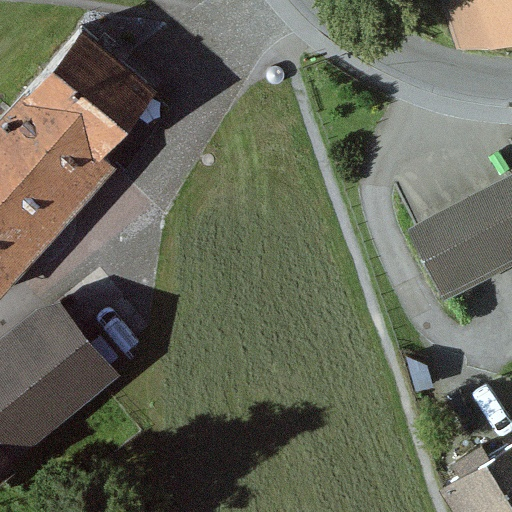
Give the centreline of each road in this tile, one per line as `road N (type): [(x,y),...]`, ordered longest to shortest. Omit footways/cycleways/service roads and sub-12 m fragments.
road 1 (track): [(12,0),(252,21)]
road 2 (residential): [(315,0),(356,35),(421,67),(511,84)]
